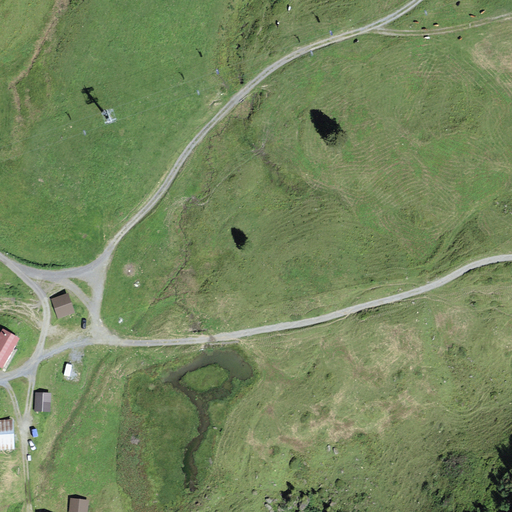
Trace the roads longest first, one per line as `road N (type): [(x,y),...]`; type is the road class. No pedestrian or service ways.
road 1 (track): [(420,0),(262,78),(189,149),(99,265),(39,293)]
road 2 (track): [(43,329),(97,345),(214,341),(390,301),(511,259)]
road 3 (track): [(27,511),(23,443),(33,368)]
